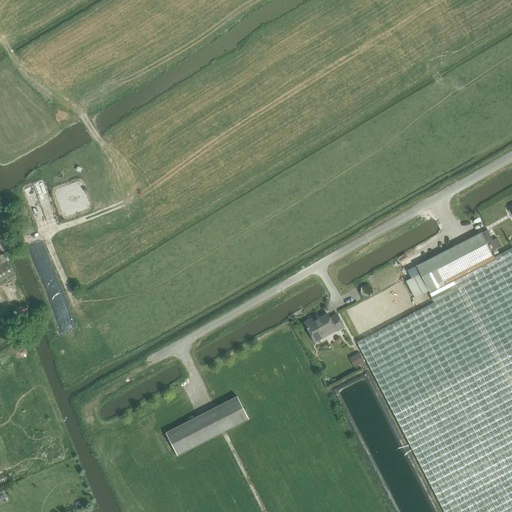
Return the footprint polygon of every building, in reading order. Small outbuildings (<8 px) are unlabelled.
[(25,210),(24,208),(18,210),(19,212),(16,213),(18,217),(22,226),(16,228),(19,237),(25,235),(25,236),(35,232),(27,213),(25,210)] [(429,291),(432,296),(435,302),(357,342),(444,511),(511,511),(511,248),(494,258),(491,252),(502,246),(497,238),(493,240),(488,230),(481,233),(416,266),(420,274),(406,282),(415,299),(429,291)] [(427,259),(423,251),(412,257),(416,265),(427,259)] [(0,282),(15,274),(4,254),(0,255),(0,282)] [(315,343),(336,331),(337,332),(345,328),(337,313),(330,317),(328,313),(319,318),(318,314),(303,322),(315,343)] [(355,367),(364,362),(360,353),(350,358),(355,367)] [(249,420),(237,396),(166,433),(178,456),(249,420)]
